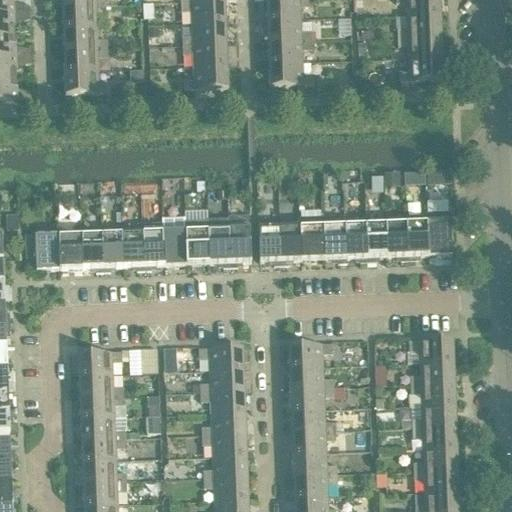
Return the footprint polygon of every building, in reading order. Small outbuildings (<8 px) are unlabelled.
[(29,10),(13,6),(12,0),(0,0),(0,17),(29,16),(29,10)] [(95,0),(94,0),(60,0),(61,11),(105,9),(105,0),(95,0)] [(440,18),(438,0),(395,0),(395,7),(406,7),(406,19),(440,18)] [(300,23),(300,11),(310,11),(309,1),(266,3),(266,25),(300,23)] [(225,26),(224,5),(180,6),(180,15),(191,15),(191,28),(225,26)] [(96,31),(95,19),(106,18),(105,9),(61,11),(62,32),(96,31)] [(0,39),(14,39),(13,28),(30,23),(29,16),(0,17),(0,39)] [(440,40),(440,18),(406,19),(407,32),(396,32),(397,41),(440,40)] [(301,36),(300,23),(266,25),(267,46),(311,45),(311,35),(301,36)] [(225,48),(225,26),(191,28),(191,40),(181,40),(182,49),(225,48)] [(107,52),(106,43),(96,44),(96,31),(62,32),(63,55),(107,52)] [(31,53),(14,49),(14,39),(0,39),(0,60),(31,60),(31,53)] [(441,61),(440,40),(397,41),(397,51),(407,50),(408,63),(441,61)] [(302,67),(301,54),(311,54),(311,45),(267,46),(268,68),(302,67)] [(226,69),(225,48),(182,49),(182,59),(192,58),(193,71),(226,69)] [(97,74),(97,62),(107,61),(107,52),(63,55),(64,76),(97,74)] [(0,82),(15,82),(15,71),(31,66),(31,60),(0,60),(0,82)] [(442,84),(441,61),(408,63),(408,75),(398,75),(398,85),(442,84)] [(302,79),(302,67),(268,68),(269,90),(313,89),(312,79),(302,79)] [(227,92),(226,69),(193,71),(193,83),(183,83),(183,94),(227,92)] [(98,87),(97,74),(64,76),(65,98),(108,97),(108,86),(98,87)] [(32,97),(16,93),(15,82),(0,82),(0,104),(33,104),(32,97)] [(451,259),(450,223),(449,215),(426,216),(426,218),(426,224),(427,224),(429,260),(451,259)] [(429,260),(427,224),(426,224),(426,218),(406,219),(407,265),(414,265),(414,260),(429,260)] [(17,233),(16,219),(6,219),(7,233),(17,233)] [(228,220),(228,226),(229,272),(237,272),(237,267),(250,267),(249,219),(228,220)] [(407,265),(406,219),(405,219),(406,225),(384,226),(385,262),(400,261),(400,266),(407,265)] [(345,263),(343,227),(344,227),(344,221),(344,220),(322,221),(323,264),(345,263)] [(186,269),(185,221),(163,222),(165,270),(186,269)] [(208,268),(206,225),(185,226),(185,221),(186,269),(208,268)] [(323,264),(322,221),(302,222),(302,229),(300,229),(302,265),(323,264)] [(366,267),(365,221),(344,221),(344,227),(343,227),(345,263),(359,263),(359,267),(366,267)] [(385,262),(384,226),(365,227),(365,221),(366,267),(374,267),(373,262),(385,262)] [(165,270),(163,222),(162,222),(162,226),(142,227),(142,229),(141,229),(143,275),(150,275),(150,270),(165,270)] [(208,225),(206,225),(208,268),(222,268),(222,272),(229,272),(228,226),(208,226),(208,225)] [(124,271),(122,229),(101,230),(102,277),(110,277),(110,272),(124,271)] [(143,275),(141,229),(122,229),(124,271),(136,271),(136,276),(143,275)] [(302,265),(300,229),(279,230),(280,270),(287,270),(287,265),(302,265)] [(102,277),(101,230),(80,231),(80,237),(79,237),(81,273),(95,272),(95,277),(102,277)] [(280,270),(279,230),(257,231),(259,266),(273,266),(273,270),(280,270)] [(81,273),(79,237),(58,238),(59,274),(81,273)] [(59,274),(58,238),(24,239),(25,263),(29,263),(29,275),(59,274)] [(4,322),(4,307),(0,307),(0,328),(10,329),(9,321),(4,322)] [(0,350),(6,350),(5,336),(10,336),(10,329),(0,328),(0,350)] [(453,366),(452,344),(408,345),(408,355),(419,355),(419,367),(453,366)] [(322,371),(321,359),(332,358),(331,348),(288,350),(288,373),(322,371)] [(242,374),(242,351),(198,353),(198,363),(208,363),(209,375),(242,374)] [(112,379),(111,366),(121,366),(121,356),(77,358),(78,380),(112,379)] [(454,388),(453,366),(419,367),(419,380),(409,380),(410,389),(454,388)] [(333,392),(333,383),(323,384),(322,371),(288,373),(289,394),(333,392)] [(243,396),(242,374),(209,375),(209,387),(199,388),(199,397),(243,396)] [(112,391),(112,379),(78,380),(79,402),(123,400),(122,391),(112,391)] [(454,409),(454,388),(410,389),(410,398),(420,398),(421,410),(454,409)] [(324,414),(323,402),(333,401),(333,392),(289,394),(290,415),(324,414)] [(0,415),(13,415),(13,408),(8,408),(7,394),(0,393),(0,415)] [(244,417),(243,396),(199,397),(200,406),(210,406),(210,419),(244,417)] [(114,422),(113,410),(123,409),(123,400),(79,402),(80,423),(114,422)] [(455,431),(454,409),(421,410),(421,423),(411,423),(411,432),(455,431)] [(335,435),(334,426),(324,426),(324,414),(290,415),(291,437),(335,435)] [(0,436),(9,436),(8,422),(13,422),(13,415),(0,415),(0,436)] [(245,439),(244,417),(210,419),(211,431),(201,432),(201,441),(245,439)] [(114,435),(114,422),(80,423),(81,445),(124,443),(124,434),(114,435)] [(456,452),(455,431),(411,432),(412,442),(422,441),(422,454),(456,452)] [(325,457),(325,445),(335,444),(335,435),(291,437),(292,459),(325,457)] [(246,460),(245,439),(201,441),(201,450),(212,449),(212,462),(246,460)] [(115,465),(115,453),(125,452),(124,443),(81,445),(82,466),(115,465)] [(10,458),(9,444),(0,444),(0,466),(15,465),(15,458),(10,458)] [(457,474),(456,452),(422,454),(423,466),(413,466),(413,476),(457,474)] [(326,470),(325,457),(292,459),(293,480),(336,479),(336,470),(326,470)] [(247,482),(246,460),(212,462),(213,474),(202,474),(203,483),(247,482)] [(0,487),(11,487),(10,473),(15,473),(15,465),(0,466),(0,487)] [(116,478),(115,465),(82,466),(82,488),(126,486),(126,477),(116,478)] [(458,496),(457,474),(413,476),(413,485),(423,485),(424,497),(458,496)] [(327,501),(327,488),(337,488),(336,479),(293,480),(293,502),(327,501)] [(247,504),(247,482),(203,483),(203,493),(213,493),(214,505),(247,504)] [(116,496),(126,496),(126,486),(82,488),(83,510),(117,509),(116,496)] [(0,509),(12,509),(11,487),(0,487),(0,509)] [(458,511),(458,496),(424,497),(424,510),(414,510),(414,511),(458,511)] [(327,511),(327,501),(293,502),(293,511),(327,511)]
